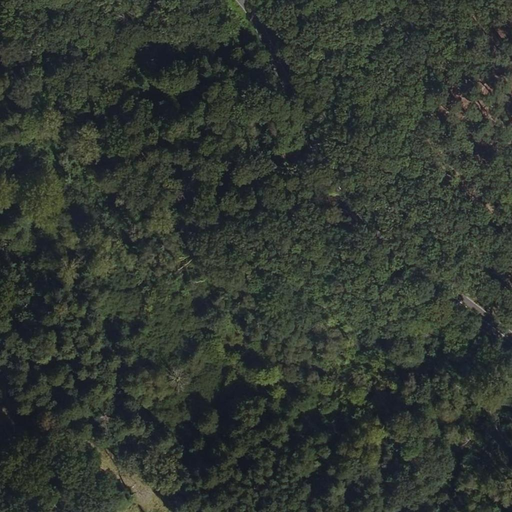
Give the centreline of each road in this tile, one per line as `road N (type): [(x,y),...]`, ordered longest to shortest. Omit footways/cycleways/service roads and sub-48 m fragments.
road 1 (track): [(511,384),(302,271),(57,74),(0,5)]
road 2 (secondary): [(511,341),(374,243),(334,188),(236,0)]
